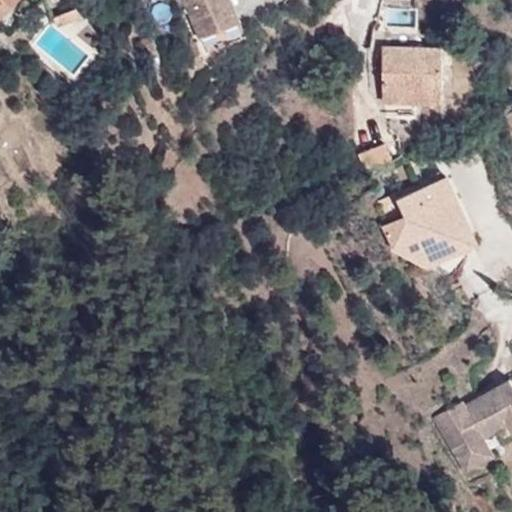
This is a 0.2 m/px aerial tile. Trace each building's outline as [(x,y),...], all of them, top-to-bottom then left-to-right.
[(0,0),(0,18),(17,0),(0,0)] [(202,45),(226,34),(242,27),(229,0),(185,0),(186,1),(176,4),(178,11),(185,8),(202,45)] [(242,27),(226,34),(232,48),(248,41),(242,27)] [(383,86),(383,94),(413,94),(413,90),(441,90),(442,50),(429,50),(428,44),(383,45),(383,54),(383,67),(383,75),(383,86)] [(413,94),(383,94),(384,102),(442,103),(441,90),(413,90),(413,94)] [(359,153),(368,175),(394,162),(385,142),(359,153)] [(423,266),(460,276),(449,269),(444,259),(443,242),(462,232),(438,179),(399,198),(405,214),(383,224),(395,249),(423,266)] [(449,269),(460,276),(462,232),(443,242),(444,259),(449,269)] [(448,451),(452,448),(461,443),(467,454),(458,458),(466,473),(494,456),(484,439),(508,424),(511,430),(511,383),(508,378),(465,404),(463,400),(431,420),(448,451)] [(461,443),(452,448),(458,458),(467,454),(461,443)]
